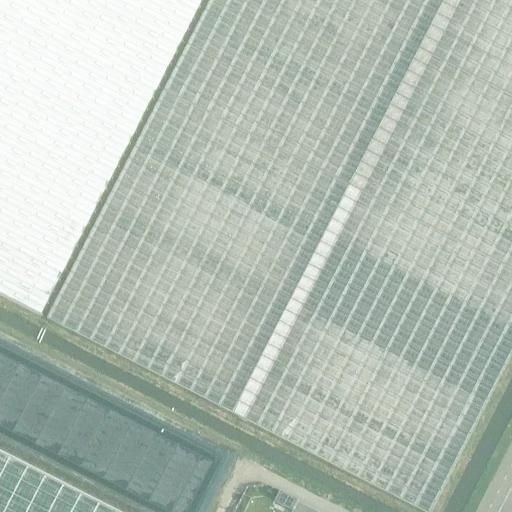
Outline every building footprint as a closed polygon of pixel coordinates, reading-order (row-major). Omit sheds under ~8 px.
[(0,0),(0,297),(39,317),(143,117),(203,0),(0,0)] [(511,0),(211,0),(157,106),(45,323),(205,405),(416,511),(433,511),(511,356),(511,0)] [(108,511),(0,456),(0,511),(108,511)] [(209,511),(216,489),(207,486),(199,511),(209,511)] [(289,511),(292,511),(297,503),(279,494),(274,504),(289,511)]
